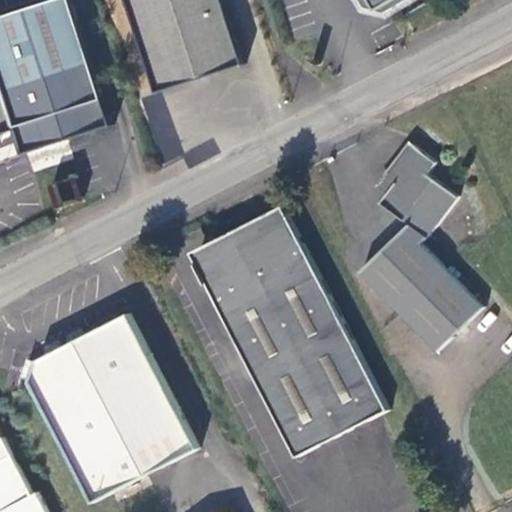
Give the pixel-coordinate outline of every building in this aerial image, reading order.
[(54,0),(0,17),(0,69),(19,128),(27,152),(68,139),(113,124),(72,0),(54,0)] [(226,0),(133,0),(163,91),(247,63),(226,0)] [(361,0),(369,12),(391,18),(420,0),(361,0)] [(0,141),(4,133),(19,128),(0,69),(0,141)] [(163,162),(178,157),(159,92),(143,97),(163,162)] [(51,162),(68,157),(63,141),(46,147),(51,162)] [(426,242),(461,194),(432,172),(441,160),(415,142),(400,163),(384,184),(394,191),(386,201),(415,223),(366,270),(443,350),(488,306),(426,242)] [(53,185),(59,204),(80,198),(74,178),(53,185)] [(391,410),(286,208),(264,219),(267,225),(201,259),(205,267),(303,456),(383,414),(391,410)] [(198,253),(201,259),(267,225),(264,219),(198,253)] [(202,446),(132,312),(89,335),(74,343),(66,347),(52,355),(42,359),(35,381),(98,501),(202,446)] [(69,333),(74,343),(89,335),(84,325),(69,333)] [(46,344),(52,355),(66,347),(61,336),(46,344)] [(53,511),(42,489),(37,492),(5,431),(0,422),(0,511),(53,511)]
